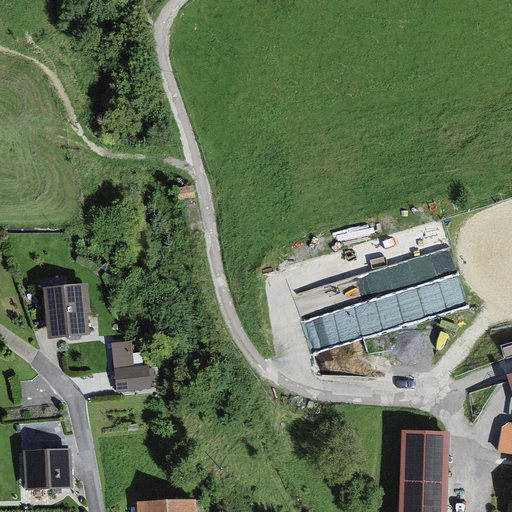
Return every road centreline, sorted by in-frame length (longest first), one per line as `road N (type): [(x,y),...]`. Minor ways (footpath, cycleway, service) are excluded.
road 1 (track): [(303,388),(243,344),(213,260),(204,193),(158,28),(180,0)]
road 2 (residential): [(75,390),(96,511)]
